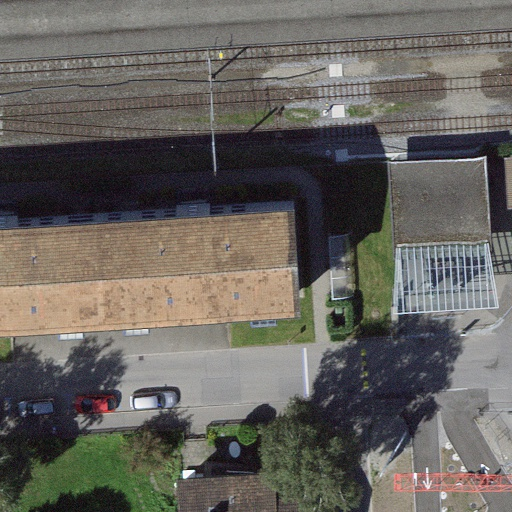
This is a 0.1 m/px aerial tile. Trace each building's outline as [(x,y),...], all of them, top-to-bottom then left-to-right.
[(511,0),(0,0),(0,50),(511,18),(511,0)] [(486,148),(389,154),(397,301),(495,296),(486,148)] [(293,197),(0,215),(0,317),(299,298),(293,197)] [(316,511),(314,469),(178,476),(180,511),(316,511)] [(511,511),(511,475),(415,483),(417,511),(511,511)]
